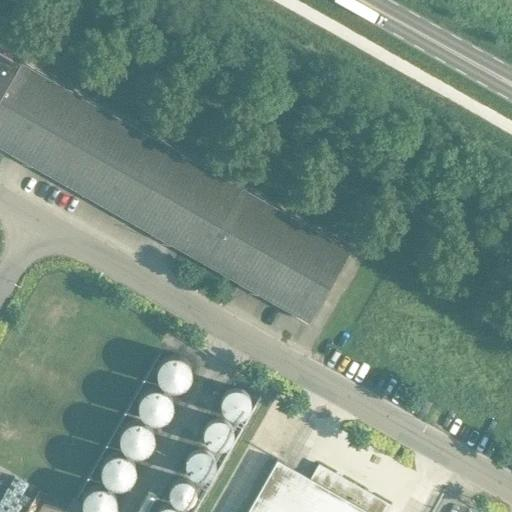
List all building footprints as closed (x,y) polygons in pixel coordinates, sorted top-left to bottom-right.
[(0,50),(0,147),(308,322),(349,248),(0,50)] [(158,366),(158,374),(161,381),(166,386),(174,388),(182,387),(188,382),(192,375),(192,367),(188,360),(182,356),(175,354),(168,355),(162,360),(158,366)] [(123,361),(111,386),(137,399),(149,373),(123,361)] [(201,394),(223,396),(225,368),(204,365),(201,394)] [(139,398),(139,405),(142,412),(148,418),(155,420),(163,418),(169,413),(173,406),(173,399),(169,392),(164,387),(156,385),(149,386),(143,391),(139,398)] [(108,392),(92,416),(116,432),(132,408),(108,392)] [(178,415),(194,425),(209,403),(193,392),(178,415)] [(120,431),(120,438),(123,446),(129,451),(136,453),(144,451),(150,446),(154,439),(154,432),(151,425),(145,420),(137,418),(130,420),(124,424),(120,431)] [(159,442),(171,455),(191,437),(178,424),(159,442)] [(76,458),(103,462),(107,433),(81,429),(76,458)] [(101,465),(101,472),(104,479),(110,485),(118,487),(125,485),(131,480),(135,473),(135,466),(132,459),(126,454),(118,452),(111,453),(105,458),(101,465)] [(144,471),(158,483),(172,468),(158,455),(144,471)] [(318,464),(310,478),(276,458),(245,511),(384,511),(389,504),(318,464)] [(64,460),(56,486),(83,495),(91,468),(64,460)] [(148,510),(156,489),(139,482),(131,503),(148,510)] [(83,496),(83,504),(86,511),(113,511),(117,505),(117,497),(114,490),(108,486),(100,484),(93,485),(87,490),(83,496)] [(69,511),(55,501),(46,511),(69,511)]
